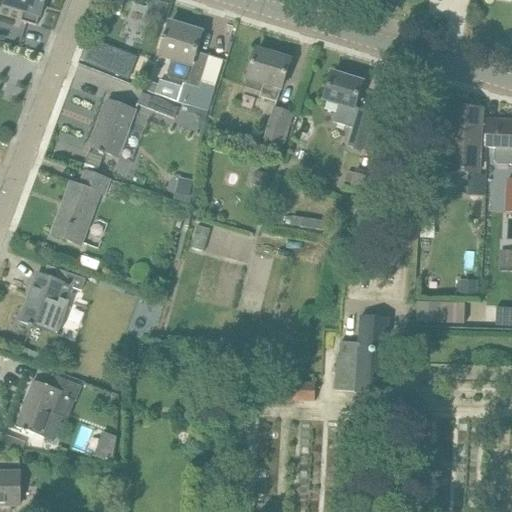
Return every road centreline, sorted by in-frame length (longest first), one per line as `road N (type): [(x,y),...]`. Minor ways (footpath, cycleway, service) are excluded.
road 1 (tertiary): [(511,81),(256,6)]
road 2 (residential): [(0,214),(81,0)]
